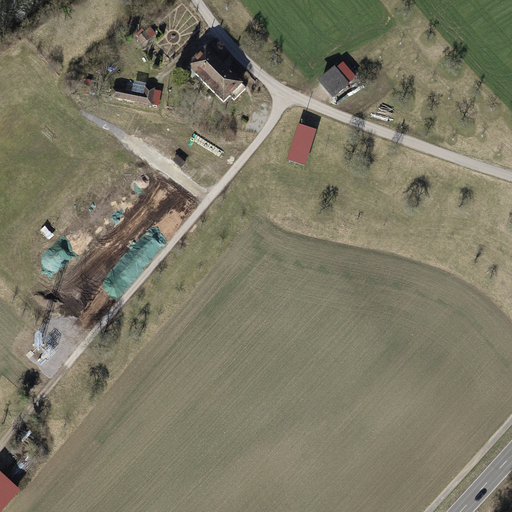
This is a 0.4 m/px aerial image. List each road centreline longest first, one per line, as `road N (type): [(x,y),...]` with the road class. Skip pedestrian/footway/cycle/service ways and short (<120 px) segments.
road 1 (track): [(290,96),(0,450)]
road 2 (unclassified): [(196,0),(290,96),(511,173)]
road 3 (track): [(206,202),(97,120),(58,75),(165,0)]
